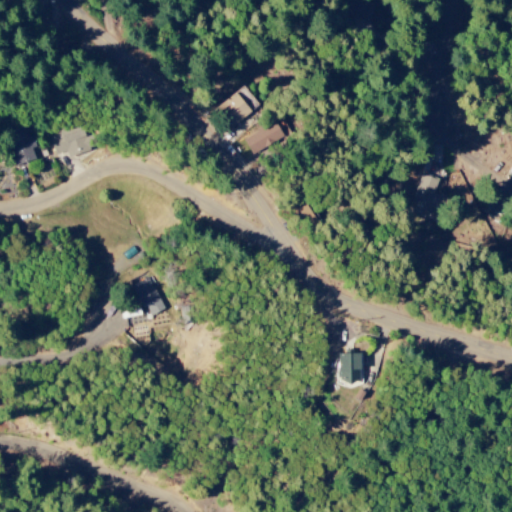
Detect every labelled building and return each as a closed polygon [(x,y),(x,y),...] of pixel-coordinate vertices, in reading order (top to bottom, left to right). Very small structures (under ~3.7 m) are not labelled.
[(352,0),(340,0),(337,12),(367,22),(373,7),(352,0)] [(217,104),(224,117),(220,119),(226,128),(257,109),(244,87),(217,104)] [(251,154),(281,140),(274,123),(244,137),(251,154)] [(88,151),(79,125),(47,136),(54,155),(64,152),(66,159),(88,151)] [(34,148),(31,136),(26,138),(22,126),(4,132),(14,166),(33,161),(30,149),(34,148)] [(511,205),(511,204),(511,172),(496,193),(511,205)] [(424,220),(435,179),(418,174),(406,216),(424,220)] [(162,311),(149,277),(132,284),(145,317),(162,311)] [(357,356),(336,356),(337,385),(358,384),(357,356)]
